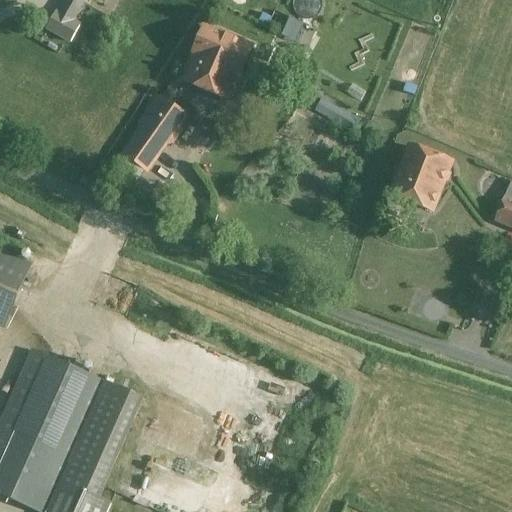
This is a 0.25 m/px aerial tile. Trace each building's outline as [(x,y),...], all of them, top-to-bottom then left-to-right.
[(78,0),(67,0),(59,16),(73,24),(84,3),(78,0)] [(59,16),(56,14),(47,30),(71,44),(80,28),(73,24),(59,16)] [(288,19),(280,38),(310,49),(317,30),(288,19)] [(252,49),(205,32),(186,82),(233,100),(252,49)] [(351,128),(356,116),(321,100),(316,112),(351,128)] [(169,108),(155,101),(151,109),(153,110),(164,117),(169,108)] [(164,117),(153,110),(142,126),(145,128),(166,144),(178,128),(164,117)] [(145,128),(126,155),(147,171),(166,144),(145,128)] [(451,165),(412,149),(393,198),(432,213),(451,165)] [(511,202),(507,201),(498,222),(511,228),(511,202)] [(31,267),(0,253),(0,325),(4,327),(31,267)] [(32,260),(33,258),(32,256),(31,254),(29,253),(27,253),(25,253),(23,254),(22,256),(22,258),(22,260),(23,262),(25,263),(27,264),(29,263),(31,262),(32,260)] [(229,369),(184,337),(156,377),(179,392),(184,384),(201,396),(202,394),(209,398),(229,369)] [(106,384),(33,351),(0,423),(0,497),(33,511),(48,511),(61,484),(106,384)] [(106,384),(61,484),(98,500),(143,400),(106,384)] [(98,500),(61,484),(48,511),(106,511),(110,505),(98,500)]
